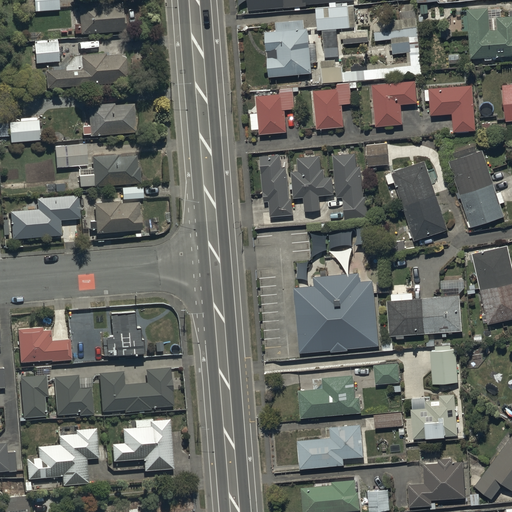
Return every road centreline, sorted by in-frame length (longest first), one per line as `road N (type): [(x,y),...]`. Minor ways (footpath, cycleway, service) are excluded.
road 1 (secondary): [(215,263),(195,0)]
road 2 (secondary): [(235,511),(215,263)]
road 3 (residential): [(0,281),(215,263)]
